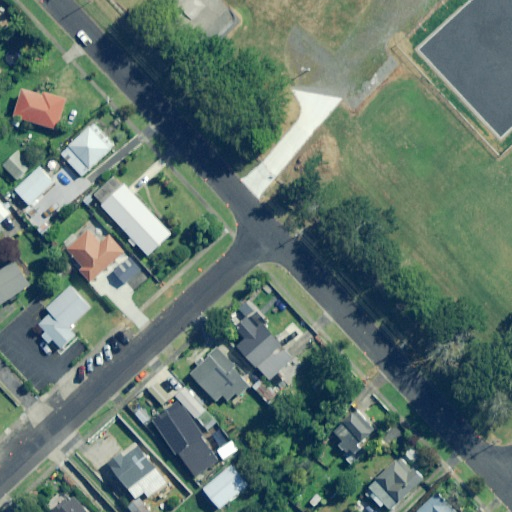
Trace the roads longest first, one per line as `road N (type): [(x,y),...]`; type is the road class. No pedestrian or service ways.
road 1 (residential): [(269,227),(496,480)]
road 2 (residential): [(56,0),(269,227)]
road 3 (residential): [(53,427),(269,227)]
